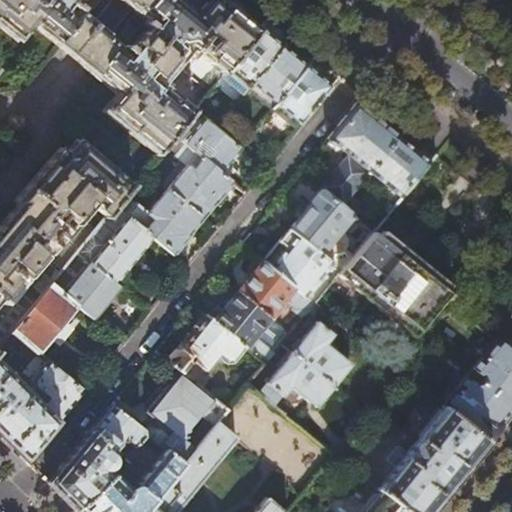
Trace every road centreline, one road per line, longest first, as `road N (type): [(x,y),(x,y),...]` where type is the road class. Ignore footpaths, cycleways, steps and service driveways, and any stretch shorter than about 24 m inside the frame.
road 1 (residential): [(396,27),(8,502)]
road 2 (residential): [(396,27),(511,122)]
